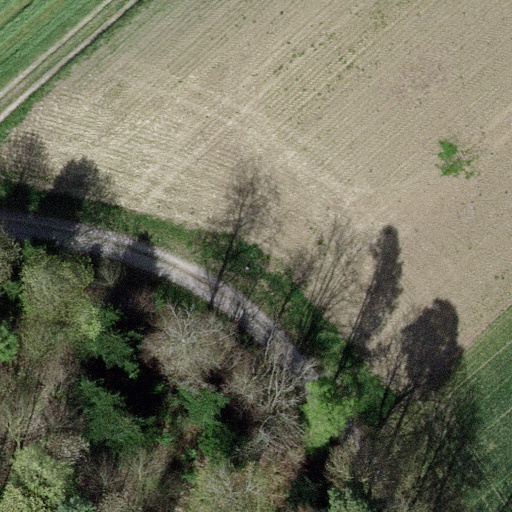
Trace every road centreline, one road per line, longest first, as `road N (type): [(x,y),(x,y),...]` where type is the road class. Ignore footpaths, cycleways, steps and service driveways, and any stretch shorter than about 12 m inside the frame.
road 1 (track): [(0,229),(114,245),(209,270),(289,335),(421,511)]
road 2 (track): [(133,0),(0,118)]
